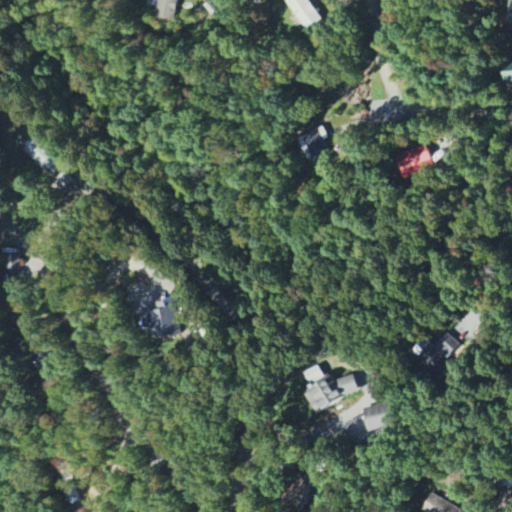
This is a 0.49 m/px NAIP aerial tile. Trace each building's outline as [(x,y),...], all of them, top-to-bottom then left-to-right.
[(179,0),(161,0),(160,19),(179,19),(179,0)] [(286,0),(307,30),(322,20),(308,0),(286,0)] [(511,81),(511,69),(503,69),(503,81),(511,81)] [(329,153),(321,129),(304,134),(313,159),(329,153)] [(63,166),(33,138),(23,149),(46,171),(49,167),(56,174),(63,166)] [(11,253),(11,252),(5,252),(6,272),(20,271),(19,252),(11,253)] [(152,338),(179,336),(177,301),(157,302),(157,309),(151,310),(152,338)] [(424,337),(411,352),(439,379),(452,364),(446,358),(459,344),(447,333),(434,347),(424,337)] [(316,413),(360,389),(351,374),(336,382),(337,383),(330,387),(324,377),(303,390),(316,413)] [(369,432),(394,425),(387,402),(362,409),(369,432)] [(460,511),(462,509),(432,493),(422,510),(425,511),(460,511)]
